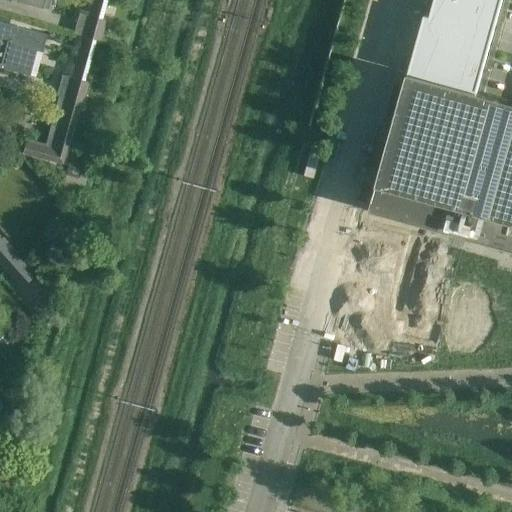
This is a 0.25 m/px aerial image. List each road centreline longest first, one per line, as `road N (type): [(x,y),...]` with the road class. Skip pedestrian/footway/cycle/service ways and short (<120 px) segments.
road 1 (track): [(293,0),(146,511)]
road 2 (unclassified): [(258,511),(399,0)]
